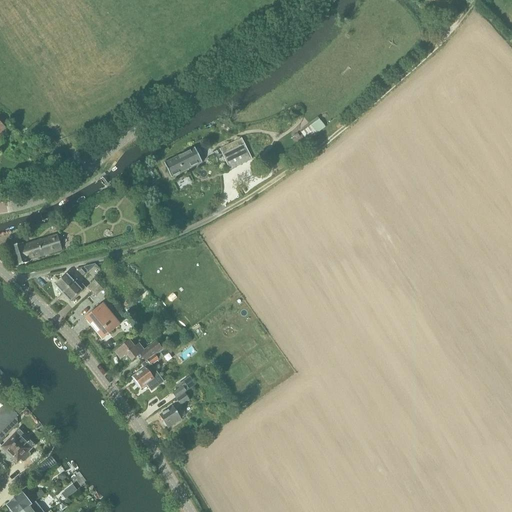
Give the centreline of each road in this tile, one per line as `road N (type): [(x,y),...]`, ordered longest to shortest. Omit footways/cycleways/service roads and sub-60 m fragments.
road 1 (unknown): [(7,275),(145,249),(212,223),(358,119),(429,57),(474,1)]
road 2 (tertiary): [(0,207),(68,179),(309,0)]
road 3 (tertiary): [(192,511),(114,389),(0,268)]
